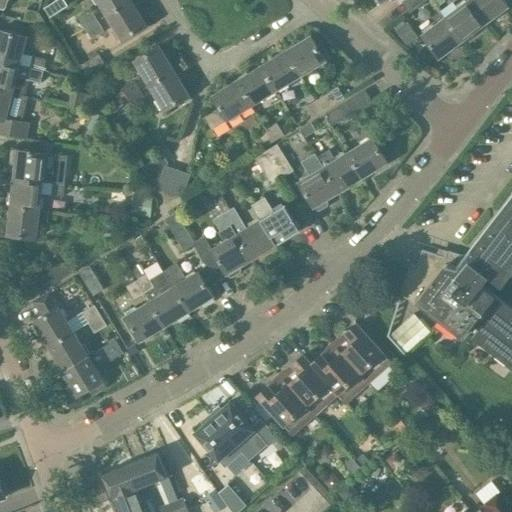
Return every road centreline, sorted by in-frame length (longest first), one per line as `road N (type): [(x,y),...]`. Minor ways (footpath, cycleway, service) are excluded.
road 1 (residential): [(40,451),(193,375),(262,330),(382,225),(458,130)]
road 2 (residential): [(322,3),(227,64),(212,65),(167,0)]
road 3 (residential): [(458,130),(322,3)]
road 4 (unknown): [(382,225),(453,233),(511,158)]
road 5 (residential): [(0,336),(40,451)]
